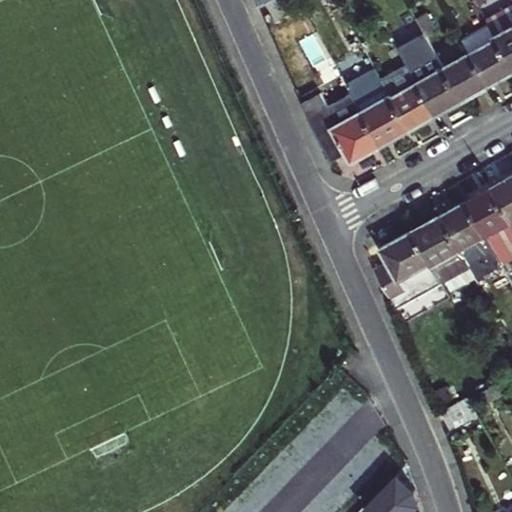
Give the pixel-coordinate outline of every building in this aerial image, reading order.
[(299,0),(271,0),(266,3),(276,21),(302,6),(299,0)] [(511,4),(485,19),(488,25),(511,66),(511,4)] [(427,14),(417,19),(424,32),(426,37),(436,31),(427,14)] [(511,71),(511,66),(488,25),(462,39),(470,53),(488,86),(501,78),(511,71)] [(398,47),(408,65),(436,115),(449,107),(462,100),(444,67),(426,37),(424,32),(398,47)] [(374,66),(359,40),(350,45),(364,71),(374,66)] [(444,67),(462,100),(475,93),(488,86),(470,53),(444,67)] [(436,115),(408,65),(383,79),(385,83),(384,83),(409,129),(423,122),(436,115)] [(409,129),(384,83),(355,99),(357,101),(363,113),(381,145),(395,137),(409,129)] [(329,117),(330,119),(335,128),(363,113),(357,101),(329,117)] [(335,128),(330,119),(314,128),(332,161),(346,153),(351,162),(366,153),(381,145),(363,113),(335,128)] [(511,175),(506,178),(492,187),(511,222),(511,175)] [(467,201),(484,232),(492,246),(511,235),(511,222),(492,187),(479,194),(467,201)] [(492,246),(484,232),(467,201),(454,207),(441,214),(476,277),(478,280),(503,266),(492,246)] [(413,230),(441,281),(444,280),(451,291),(476,277),(441,214),(427,222),(413,230)] [(442,283),(441,281),(413,230),(397,239),(381,248),(382,250),(388,261),(375,269),(397,308),(442,283)] [(511,235),(492,246),(503,266),(508,274),(511,271),(511,235)] [(495,385),(483,392),(488,401),(500,395),(495,385)] [(468,397),(442,412),(451,430),(478,414),(468,397)] [(416,489),(399,473),(365,508),(369,511),(412,511),(414,510),(420,504),(417,494),(416,489)]
